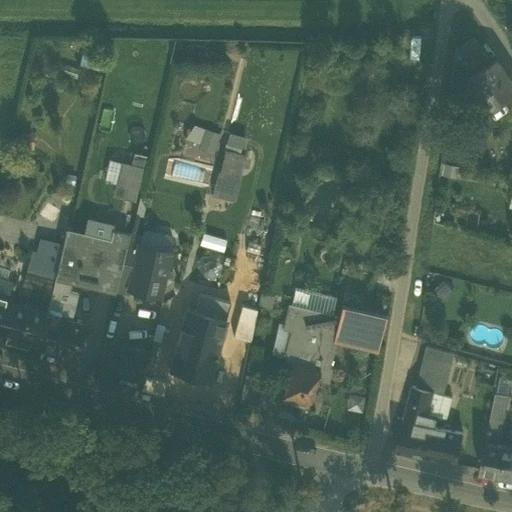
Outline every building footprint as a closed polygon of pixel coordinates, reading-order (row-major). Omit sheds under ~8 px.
[(450,96),(466,99),(478,92),(468,78),(493,61),(475,35),(457,47),(450,96)] [(478,92),(490,109),(511,94),(511,80),(497,58),(493,61),(468,78),(478,92)] [(337,99),(315,93),(311,107),(334,113),(337,99)] [(200,143),(205,128),(194,124),(185,137),(200,143)] [(200,143),(214,148),(219,134),(205,128),(200,143)] [(34,129),(11,131),(13,150),(36,148),(34,129)] [(248,138),(228,131),(225,142),(245,149),(248,138)] [(224,149),(219,171),(240,176),(246,154),(224,149)] [(116,183),(121,161),(109,158),(103,180),(116,183)] [(172,172),(195,178),(199,166),(175,160),(172,172)] [(143,166),(121,161),(116,183),(113,194),(135,200),(143,166)] [(460,165),(445,163),(443,174),(458,177),(460,165)] [(212,195),(233,200),(240,176),(219,171),(212,195)] [(85,235),(109,241),(112,228),(112,225),(89,219),(85,235)] [(100,284),(115,288),(128,232),(112,228),(109,241),(110,241),(100,284)] [(141,235),(140,242),(170,249),(172,238),(170,233),(169,233),(147,228),(142,231),(141,235)] [(58,262),(55,273),(71,277),(100,284),(110,241),(109,241),(85,235),(65,230),(63,242),(58,262)] [(227,237),(203,230),(199,243),(223,249),(227,237)] [(115,288),(128,291),(129,287),(128,287),(138,242),(140,242),(141,235),(128,232),(115,288)] [(58,262),(63,242),(38,235),(33,255),(58,262)] [(165,268),(170,249),(140,242),(138,242),(128,287),(129,287),(159,294),(162,282),(171,277),(165,268)] [(23,284),(50,290),(55,273),(58,262),(33,255),(25,253),(21,268),(27,270),(23,284)] [(62,317),(71,277),(55,273),(50,290),(52,291),(46,312),(46,313),(62,317)] [(454,290),(444,278),(431,290),(441,301),(454,290)] [(289,302),(331,313),(335,295),(293,284),(289,302)] [(372,308),(374,298),(344,290),(341,300),(372,308)] [(194,310),(225,318),(230,301),(199,292),(194,310)] [(0,335),(9,302),(11,297),(0,294),(0,335)] [(0,337),(37,348),(37,347),(46,313),(46,312),(9,302),(0,335),(0,337)] [(320,365),(316,378),(327,381),(331,367),(329,366),(335,340),(334,339),(339,315),(331,313),(289,302),(284,324),(294,327),(286,357),(283,368),(289,369),(292,358),(320,365)] [(334,339),(335,340),(376,349),(384,314),(342,303),(339,315),(334,339)] [(257,309),(242,304),(233,335),(250,340),(257,309)] [(225,318),(194,310),(187,308),(170,368),(209,378),(225,318)] [(85,323),(62,317),(46,313),(37,347),(76,357),(85,323)] [(270,352),(286,357),(294,327),(284,324),(278,323),(270,352)] [(116,372),(143,379),(145,374),(150,349),(123,343),(116,372)] [(417,385),(443,393),(454,352),(427,344),(417,385)] [(316,378),(320,365),(292,358),(289,369),(285,385),(281,399),(309,406),(310,405),(312,406),(312,403),(310,403),(316,378)] [(275,383),(285,385),(289,369),(283,368),(280,367),(275,383)] [(267,407),(274,380),(246,373),(239,400),(267,407)] [(166,380),(145,374),(143,379),(141,388),(163,394),(166,380)] [(435,426),(437,415),(427,413),(433,391),(443,393),(417,385),(413,384),(404,418),(397,416),(394,427),(401,429),(400,431),(395,449),(427,456),(435,426)] [(452,396),(443,393),(433,391),(427,413),(437,415),(446,418),(452,396)] [(508,394),(496,392),(487,434),(499,436),(508,394)] [(463,432),(435,426),(427,456),(457,462),(457,460),(463,432)] [(480,470),(499,474),(505,443),(486,439),(480,470)] [(511,444),(505,443),(499,474),(511,476),(511,444)]
